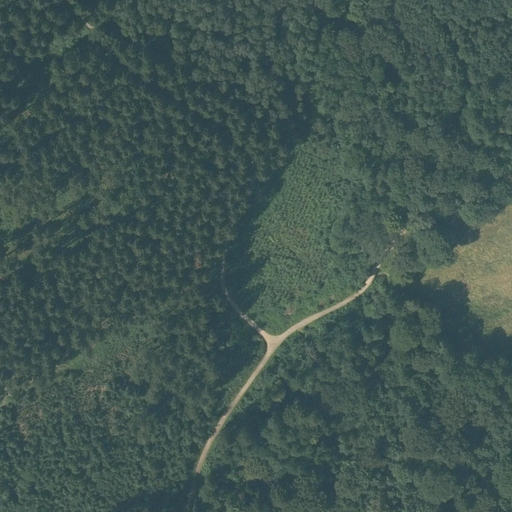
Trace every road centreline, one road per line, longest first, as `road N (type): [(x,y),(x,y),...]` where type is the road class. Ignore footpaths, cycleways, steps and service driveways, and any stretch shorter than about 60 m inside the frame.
road 1 (track): [(278,343),(245,321),(227,293),(227,227),(256,172),(250,136),(95,30),(76,0)]
road 2 (track): [(427,0),(463,79),(454,142),(366,284),(278,343)]
road 3 (track): [(278,343),(218,425),(186,511)]
